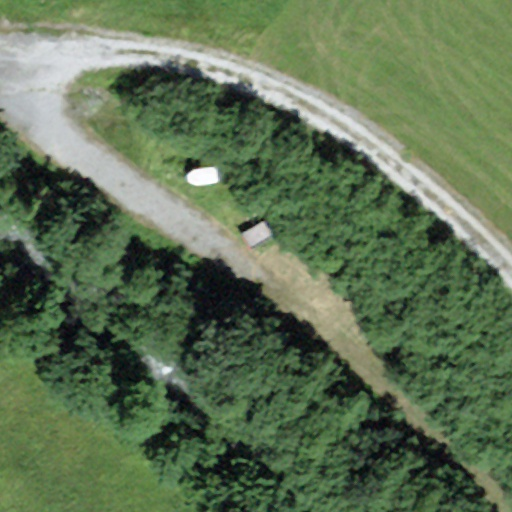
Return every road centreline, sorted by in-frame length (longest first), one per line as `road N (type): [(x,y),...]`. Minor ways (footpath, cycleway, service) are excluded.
road 1 (track): [(11,40),(29,106),(78,159),(292,305),(402,394),(511,501)]
road 2 (track): [(0,40),(168,49),(282,89),(398,165),(511,269)]
